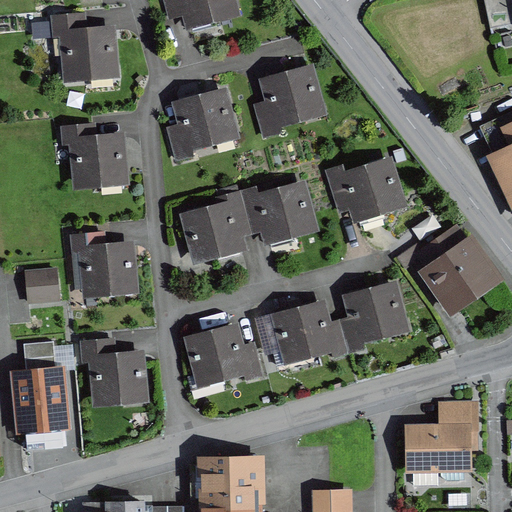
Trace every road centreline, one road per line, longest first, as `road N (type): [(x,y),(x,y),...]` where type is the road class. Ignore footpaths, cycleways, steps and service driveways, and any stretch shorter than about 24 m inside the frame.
road 1 (residential): [(166,316),(151,98),(177,77),(300,45)]
road 2 (unclassified): [(511,251),(326,15)]
road 3 (residential): [(166,316),(388,259)]
road 4 (unclassified): [(178,447),(382,389)]
road 5 (residential): [(498,511),(496,357)]
road 6 (unclassified): [(47,483),(178,447)]
road 7 (residential): [(178,447),(166,316)]
road 8 (unclassified): [(385,511),(382,389)]
